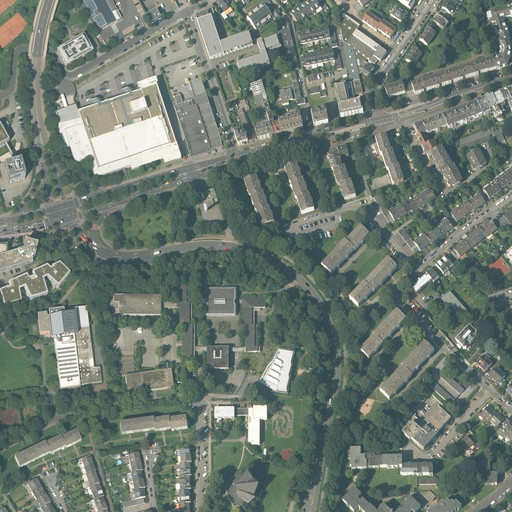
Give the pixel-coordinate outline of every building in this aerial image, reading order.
[(96,33),(122,19),(111,0),(75,0),(77,3),(87,21),(89,20),(96,33)] [(225,0),(223,0),(218,4),(224,12),(231,8),(225,0)] [(259,0),(264,6),(267,10),(272,7),(267,0),(259,0)] [(312,0),(311,1),(309,3),(317,12),(321,9),(314,0),(312,0)] [(321,0),(314,0),(321,9),(325,14),(329,11),(321,0)] [(356,0),(358,1),(359,3),(352,8),(357,14),(364,9),(363,7),(372,0),(356,0)] [(395,0),(410,10),(415,4),(412,2),(411,3),(407,0),(395,0)] [(446,0),(445,2),(456,9),(461,3),(455,0),(446,0)] [(452,16),(456,9),(445,2),(443,6),(441,9),(452,16)] [(308,4),(305,6),(312,16),(317,12),(309,3),(308,4)] [(247,17),(247,18),(250,23),(251,25),(252,26),(256,31),(256,30),(273,19),(267,10),(264,6),(247,18),(247,17)] [(302,8),(300,9),(308,19),(312,16),(305,6),(302,8)] [(294,89),(298,88),(294,70),(298,69),(288,24),(283,17),(280,19),(272,7),(267,10),(273,19),(280,28),(294,89)] [(157,9),(146,15),(150,23),(162,17),(161,16),(157,9)] [(298,11),(296,12),(303,22),(308,19),(300,9),(298,11)] [(394,12),(391,17),(397,21),(401,24),(404,19),(405,19),(406,19),(407,18),(407,17),(406,16),(407,16),(397,9),(395,12),(394,12)] [(511,18),(507,9),(496,12),(496,11),(489,13),(491,23),(493,23),(496,32),(497,32),(506,29),(503,20),(505,19),(511,18)] [(210,60),(213,59),(253,46),(249,33),(220,43),(211,17),(209,18),(207,11),(196,18),(210,60)] [(299,25),(303,22),(296,12),(294,14),(292,16),(299,25)] [(343,44),(366,60),(375,65),(378,61),(373,58),(376,53),(379,48),(362,36),(356,32),(360,26),(339,12),(337,16),(343,44)] [(376,31),(377,30),(382,23),(368,13),(362,22),(369,27),(376,31)] [(435,19),(433,23),(445,31),(449,25),(437,17),(435,19)] [(383,21),(382,23),(377,30),(384,34),(390,39),(396,30),(383,21)] [(423,35),(419,41),(427,47),(436,36),(427,29),(423,35)] [(497,32),(500,42),(508,40),(510,40),(507,29),(506,29),(497,32)] [(323,31),(325,41),(331,40),(330,34),(330,30),(326,30),(323,31)] [(325,41),(323,31),(319,32),(317,32),(318,42),(325,41)] [(118,39),(119,41),(124,38),(123,36),(121,32),(115,35),(118,39)] [(318,42),(317,32),(312,33),(310,34),(312,44),(318,42)] [(312,44),(310,34),(308,34),(304,35),(305,45),(312,44)] [(71,42),(57,50),(66,67),(81,59),(81,58),(82,58),(84,57),(93,52),(84,35),(75,40),(74,39),(70,41),(71,42)] [(305,45),(304,35),(300,35),(297,36),(299,46),(305,45)] [(278,36),(257,43),(261,56),(237,64),(241,75),(270,65),(266,52),(281,47),(278,36)] [(508,40),(500,42),(498,42),(501,53),(510,50),(511,50),(510,46),(508,40)] [(354,95),(363,93),(361,86),(359,75),(361,73),(369,79),(375,70),(371,67),(364,63),(366,60),(343,44),(351,83),(354,95)] [(379,48),(376,53),(373,58),(378,61),(380,62),(386,53),(379,48)] [(409,54),(405,60),(414,67),(422,55),(413,48),(409,54)] [(510,50),(501,53),(499,59),(494,61),(497,70),(507,67),(511,56),(510,56),(511,53),(510,50)] [(327,53),(329,63),(335,62),(334,57),(333,51),(330,52),(327,53)] [(329,63),(327,53),(324,53),(321,54),(323,64),(329,63)] [(323,64),(321,54),(318,54),(315,55),(317,65),(323,64)] [(317,65),(315,55),(311,56),(308,56),(310,67),(317,65)] [(310,67),(308,56),(305,57),(302,58),(304,68),(310,67)] [(493,59),(479,63),(483,75),(488,73),(497,70),(494,61),(493,59)] [(479,63),(463,69),(466,80),(473,78),(483,75),(479,63)] [(463,69),(449,73),(452,84),(458,82),(466,80),(463,69)] [(449,73),(435,78),(438,88),(445,86),(452,84),(449,73)] [(316,75),(307,77),(308,83),(317,82),(316,75)] [(62,109),(54,112),(63,150),(70,147),(75,164),(89,159),(95,177),(99,176),(122,168),(125,167),(127,166),(131,165),(132,169),(160,160),(163,159),(165,164),(171,162),(181,158),(181,159),(181,158),(177,144),(159,91),(157,85),(156,83),(158,83),(156,78),(155,78),(137,84),(138,89),(140,89),(141,91),(133,93),(128,95),(126,96),(125,96),(121,97),(117,98),(102,103),(86,109),(78,111),(76,105),(73,106),(69,107),(66,108),(62,109)] [(435,78),(422,82),(425,92),(432,90),(438,88),(435,78)] [(194,97),(191,98),(194,107),(196,106),(203,126),(215,122),(206,93),(201,79),(189,83),(193,96),(193,97),(194,97)] [(261,82),(251,86),(252,89),(248,90),(249,92),(252,91),(254,97),(260,95),(262,101),(267,100),(261,82)] [(411,82),(403,85),(405,93),(406,94),(409,93),(414,92),(412,85),(411,82)] [(418,94),(425,92),(422,82),(412,85),(414,92),(415,95),(418,94)] [(334,87),(338,106),(341,118),(363,113),(361,102),(356,103),(355,101),(354,95),(351,83),(334,87)] [(394,86),(385,89),(388,99),(396,97),(397,96),(398,96),(405,94),(405,93),(403,85),(402,83),(394,86)] [(318,87),(309,89),(311,96),(320,94),(318,87)] [(301,99),(298,88),(294,89),(294,90),(296,99),(297,105),(305,103),(304,98),(301,99)] [(283,91),(279,92),(280,96),(279,96),(280,100),(281,100),(283,105),(289,104),(288,101),(293,100),(296,99),(294,90),(284,92),(283,91)] [(502,93),(499,94),(505,106),(508,105),(511,112),(511,103),(506,92),(502,93)] [(496,95),(492,97),(501,115),(504,113),(502,110),(503,110),(502,108),(505,106),(499,94),(496,96),(496,95)] [(174,97),(177,106),(183,104),(182,101),(181,96),(180,96),(179,95),(174,97)] [(486,99),(484,100),(489,111),(493,110),(495,115),(497,115),(499,119),(502,117),(501,115),(492,97),(489,98),(488,98),(486,99)] [(186,100),(182,101),(183,104),(177,106),(174,107),(180,122),(191,157),(205,152),(211,150),(203,126),(196,106),(194,107),(191,98),(186,100)] [(481,101),(476,103),(482,115),(490,112),(489,111),(484,100),(481,101)] [(470,105),(465,107),(470,120),(480,116),(482,115),(476,103),(474,104),(470,105)] [(448,128),(470,120),(465,107),(462,108),(450,113),(442,116),(447,127),(448,128)] [(325,110),(311,113),(314,126),(328,123),(325,110)] [(239,115),(242,125),(247,124),(243,114),(239,115)] [(285,119),(286,120),(282,121),(280,122),(279,122),(279,124),(282,134),(283,133),(285,133),(287,132),(302,129),(303,129),(300,115),(285,119)] [(442,116),(422,124),(427,133),(427,134),(447,127),(442,116)] [(220,136),(215,122),(203,126),(211,150),(222,146),(220,136)] [(274,125),(270,126),(273,136),(275,135),(282,134),(279,124),(274,125)] [(414,127),(419,137),(422,135),(427,133),(422,124),(418,126),(414,127)] [(0,147),(5,145),(6,144),(9,142),(2,131),(0,125),(0,147)] [(273,136),(270,126),(259,128),(255,129),(256,131),(255,131),(257,140),(261,139),(265,138),(273,136)] [(502,129),(496,132),(501,143),(505,141),(510,152),(511,150),(511,148),(504,133),(502,129)] [(240,130),(234,132),(236,139),(238,145),(248,142),(245,133),(244,131),(241,132),(240,130)] [(249,132),(245,133),(248,142),(253,141),(254,141),(257,140),(255,131),(251,132),(249,132)] [(495,140),(493,134),(461,145),(464,150),(495,140)] [(386,135),(375,138),(380,154),(381,154),(391,151),(388,143),(386,135)] [(427,156),(438,150),(434,143),(428,146),(422,135),(419,137),(417,138),(423,148),(427,156)] [(15,164),(17,164),(16,161),(11,153),(6,144),(5,145),(10,155),(14,162),(15,164)] [(337,149),(338,152),(339,159),(349,156),(346,147),(337,149)] [(433,160),(436,165),(448,159),(441,148),(438,150),(427,156),(429,160),(432,159),(433,160)] [(393,150),(391,151),(381,154),(387,169),(388,169),(398,165),(396,158),(393,150)] [(478,150),(467,157),(474,171),(486,164),(482,157),(478,150)] [(333,171),(342,168),(340,162),(341,161),(341,160),(340,160),(339,159),(338,152),(337,152),(336,151),(335,151),(334,151),(334,152),(332,153),(331,154),(328,155),(327,156),(328,159),(328,160),(329,160),(333,171)] [(328,160),(328,159),(316,164),(319,175),(333,171),(329,160),(328,160)] [(451,166),(448,159),(436,165),(439,171),(440,173),(442,172),(444,176),(456,170),(453,165),(451,166)] [(4,167),(9,184),(18,181),(25,179),(20,163),(17,164),(15,164),(4,167)] [(297,164),(284,168),(289,184),(291,183),(302,180),(299,172),(297,164)] [(401,173),(398,165),(388,169),(393,185),(399,183),(404,181),(401,173)] [(344,167),(342,168),(333,171),(338,186),(340,186),(349,182),(347,175),(344,167)] [(450,187),(462,181),(458,175),(456,170),(444,176),(450,187)] [(505,186),(511,183),(505,174),(499,178),(505,186)] [(257,177),(244,181),(249,196),(250,196),(262,192),(260,186),(257,177)] [(500,190),(505,186),(499,178),(494,181),(495,183),(500,190)] [(303,179),(302,180),(291,183),(296,199),(297,199),(308,195),(306,187),(303,179)] [(351,182),(349,182),(340,186),(345,201),(356,197),(354,190),(351,182)] [(495,183),(489,186),(495,195),(501,191),(500,190),(495,183)] [(489,199),(495,195),(489,186),(483,190),(486,195),(489,199)] [(214,190),(195,196),(198,205),(201,215),(216,211),(215,207),(216,207),(215,204),(220,202),(218,196),(216,196),(214,190)] [(430,190),(423,194),(429,203),(435,199),(430,190)] [(263,192),(262,192),(250,196),(255,212),(256,212),(268,208),(266,201),(263,192)] [(423,206),(429,203),(423,194),(418,197),(423,206)] [(309,195),(308,195),(297,199),(302,215),(314,211),(312,203),(309,195)] [(379,195),(373,198),(388,224),(394,221),(389,213),(379,195)] [(479,195),(473,199),(479,208),(485,204),(485,203),(481,198),(479,195)] [(486,195),(481,198),(485,203),(490,200),(489,199),(486,195)] [(418,197),(412,201),(418,210),(423,206),(418,197)] [(474,212),(479,208),(473,199),(468,203),(473,211),(474,212)] [(412,213),(418,210),(412,201),(407,204),(411,212),(412,213)] [(467,202),(462,206),(468,215),(473,211),(468,203),(467,202)] [(406,203),(400,206),(406,215),(411,212),(407,204),(406,203)] [(400,206),(395,209),(400,218),(406,215),(400,206)] [(462,219),(468,215),(462,206),(456,210),(462,219)] [(269,208),(268,208),(256,212),(261,227),(274,223),(272,216),(269,208)] [(394,222),(400,218),(395,209),(389,213),(394,221),(394,222)] [(457,223),(462,219),(456,210),(451,214),(452,216),(455,221),(457,223)] [(510,226),(511,224),(511,216),(509,212),(503,217),(507,222),(510,226)] [(452,216),(446,220),(450,225),(455,221),(452,216)] [(507,222),(503,217),(493,225),(497,230),(507,222)] [(446,220),(440,224),(447,232),(452,228),(450,225),(446,220)] [(490,222),(485,226),(492,234),(497,230),(493,225),(490,222)] [(441,237),(447,232),(440,224),(435,229),(441,237)] [(487,239),(492,234),(485,226),(480,230),(486,237),(487,239)] [(360,227),(346,242),(353,250),(354,251),(369,235),(360,227)] [(402,229),(397,233),(414,254),(419,250),(413,243),(402,229)] [(435,229),(430,233),(436,241),(441,237),(435,229)] [(479,229),(474,233),(481,242),(486,237),(480,230),(479,229)] [(281,231),(279,236),(295,244),(297,239),(281,231)] [(431,245),(436,241),(430,233),(425,237),(430,243),(431,245)] [(476,246),(481,242),(474,233),(469,238),(476,246)] [(424,235),(419,239),(425,248),(430,243),(425,237),(424,235)] [(471,250),(476,246),(469,238),(464,242),(471,250)] [(420,252),(425,248),(419,239),(413,243),(419,250),(420,252)] [(345,241),(333,254),(342,262),(353,250),(346,242),(345,241)] [(464,242),(459,246),(465,254),(471,250),(464,242)] [(7,245),(0,245),(0,271),(3,271),(33,262),(32,258),(33,258),(35,258),(37,246),(25,243),(23,250),(20,251),(19,251),(8,255),(7,246),(8,246),(7,246),(7,245)] [(460,258),(465,254),(459,246),(453,250),(457,255),(460,258)] [(330,274),(342,262),(333,254),(322,266),(330,274)] [(445,257),(440,261),(448,271),(454,267),(445,257)] [(388,260),(376,272),(385,280),(397,268),(388,260)] [(443,276),(448,271),(440,261),(435,266),(438,269),(442,274),(443,276)] [(7,288),(0,291),(0,294),(4,307),(21,301),(19,290),(25,288),(31,299),(48,293),(43,279),(47,277),(58,287),(70,273),(60,263),(51,267),(52,268),(50,269),(47,266),(32,273),(33,277),(29,279),(27,275),(8,283),(9,287),(8,288),(7,288)] [(428,277),(431,281),(433,284),(439,279),(438,277),(434,272),(432,269),(426,274),(428,277)] [(438,269),(434,272),(438,277),(442,274),(438,269)] [(374,292),(385,280),(376,272),(365,284),(373,291),(374,292)] [(419,292),(430,283),(431,281),(428,277),(425,279),(424,277),(420,281),(419,280),(417,281),(415,283),(416,283),(412,287),(414,290),(412,292),(415,296),(420,292),(419,292)] [(358,307),(373,291),(365,284),(364,283),(349,298),(358,307)] [(162,297),(113,297),(113,299),(113,304),(119,304),(118,308),(123,308),(123,316),(162,316),(162,308),(180,309),(180,330),(183,330),(183,357),(195,358),(195,351),(201,351),(207,352),(207,369),(229,369),(229,351),(248,352),(260,352),(260,348),(257,348),(257,326),(254,326),(255,308),(265,308),(266,298),(243,298),(243,329),(245,329),(245,348),(195,348),(195,326),(192,326),(192,304),(190,304),(190,286),(180,286),(177,286),(177,303),(171,303),(162,303),(162,297)] [(235,302),(235,291),(207,291),(207,302),(208,302),(208,306),(207,306),(207,317),(235,317),(235,307),(235,302)] [(467,312),(450,292),(444,297),(442,299),(459,320),(462,317),(467,313),(467,312)] [(58,374),(60,389),(80,387),(80,385),(84,385),(86,384),(92,384),(102,383),(100,368),(94,368),(90,340),(89,333),(89,328),(86,308),(74,309),(75,314),(64,315),(63,309),(48,311),(49,317),(47,317),(46,314),(37,315),(40,334),(44,334),(45,339),(49,338),(52,338),(54,338),(54,341),(58,374)] [(397,310),(385,322),(394,331),(406,319),(397,310)] [(475,322),(467,313),(462,317),(470,326),(475,322)] [(382,343),(394,331),(385,322),(373,335),(374,336),(382,343)] [(469,327),(455,340),(465,350),(479,336),(469,327)] [(383,344),(382,343),(374,336),(360,351),(368,359),(383,344)] [(425,343),(413,354),(422,363),(433,351),(425,343)] [(279,351),(259,384),(268,388),(276,392),(287,394),(294,354),(279,351)] [(410,374),(422,363),(413,354),(402,366),(403,367),(410,374)] [(477,367),(479,369),(487,361),(483,357),(475,365),(477,367)] [(118,378),(125,377),(135,375),(133,358),(117,360),(118,368),(117,368),(118,378)] [(492,365),(487,361),(479,369),(482,371),(485,374),(492,365)] [(447,362),(437,373),(459,395),(470,383),(465,379),(459,386),(445,373),(451,366),(447,362)] [(403,367),(391,379),(400,388),(412,376),(410,374),(403,367)] [(490,380),(492,382),(501,373),(497,369),(488,378),(490,380)] [(174,390),(172,371),(135,375),(125,377),(127,390),(128,396),(139,394),(159,392),(174,390)] [(505,378),(501,373),(492,382),(494,384),(497,386),(505,378)] [(389,400),(400,388),(391,379),(380,391),(389,400)] [(450,405),(454,400),(432,379),(428,383),(450,405)] [(481,414),(479,415),(488,423),(490,421),(497,414),(488,406),(481,414)] [(253,408),(253,411),(248,411),(248,417),(248,444),(251,444),(251,447),(260,447),(259,421),(267,420),(267,408),(253,408)] [(451,420),(441,411),(439,413),(436,416),(435,415),(433,417),(431,419),(432,420),(427,425),(428,426),(437,434),(443,427),(451,420)] [(504,420),(497,414),(490,421),(497,427),(501,423),(504,420)] [(155,433),(172,430),(170,420),(170,418),(153,421),(155,431),(155,433)] [(188,429),(187,418),(170,420),(172,430),(172,431),(188,429)] [(136,422),(138,433),(155,431),(153,421),(153,419),(136,422)] [(138,433),(136,422),(119,424),(121,435),(138,433)] [(409,440),(410,439),(418,429),(415,426),(411,422),(401,433),(409,440)] [(503,439),(505,436),(511,429),(511,427),(508,424),(503,431),(499,435),(503,439)] [(422,433),(418,429),(410,439),(422,451),(431,443),(438,435),(437,434),(428,426),(424,431),(422,433)] [(77,432),(61,439),(66,448),(66,449),(82,442),(77,432)] [(469,439),(465,436),(458,444),(466,452),(473,445),(474,444),(469,439)] [(60,437),(45,445),(50,454),(51,455),(66,448),(61,439),(60,437)] [(477,440),(474,444),(473,445),(478,450),(483,445),(477,440)] [(45,444),(30,451),(35,461),(50,454),(45,445),(45,444)] [(360,449),(350,449),(350,453),(348,453),(348,461),(350,461),(350,467),(351,467),(351,470),(356,470),(356,469),(367,469),(366,468),(366,462),(365,462),(365,456),(360,457),(360,449)] [(20,469),(35,461),(30,451),(15,459),(20,469)] [(128,457),(130,465),(141,463),(139,454),(128,457)] [(365,455),(365,456),(365,462),(366,462),(366,468),(379,468),(383,468),(382,457),(375,457),(375,455),(365,455)] [(402,457),(382,457),(383,468),(387,468),(387,469),(398,468),(402,467),(402,466),(402,457)] [(82,463),(84,469),(93,465),(91,459),(82,463)] [(489,462),(481,463),(477,463),(477,466),(479,466),(479,473),(483,473),(483,474),(480,474),(480,478),(483,478),(483,485),(496,485),(496,474),(490,474),(489,462)] [(143,472),(141,463),(130,465),(132,474),(141,472),(143,472)] [(96,472),(93,465),(84,469),(87,475),(95,472),(96,472)] [(408,466),(402,466),(402,467),(402,471),(400,471),(400,475),(402,475),(414,475),(414,476),(415,476),(418,476),(418,466),(415,466),(411,466),(411,465),(408,465),(408,466)] [(423,466),(418,466),(418,476),(421,476),(421,475),(429,475),(429,476),(433,476),(432,465),(426,465),(423,465),(423,466)] [(85,476),(88,482),(97,478),(95,472),(87,475),(85,476)] [(131,474),(133,483),(143,481),(141,472),(132,474),(131,474)] [(243,477),(237,473),(234,477),(237,480),(230,490),(231,497),(233,499),(236,507),(242,509),(245,511),(249,511),(252,511),(251,506),(258,502),(257,499),(264,490),(260,485),(258,485),(255,474),(246,474),(243,477)] [(99,484),(97,478),(88,482),(90,488),(98,485),(99,484)] [(28,486),(32,493),(41,488),(37,480),(28,486)] [(145,489),(143,481),(133,483),(135,492),(143,490),(145,489)] [(90,488),(92,494),(101,491),(98,485),(90,488)] [(32,493),(37,501),(46,496),(41,488),(32,493)] [(354,489),(342,501),(353,511),(354,511),(358,508),(360,510),(361,508),(364,511),(369,506),(364,502),(363,500),(360,502),(358,501),(357,500),(361,496),(354,489)] [(145,498),(143,490),(135,492),(133,492),(135,501),(143,499),(145,498)] [(103,497),(101,491),(92,494),(95,501),(102,498),(103,497)] [(50,503),(46,496),(37,501),(41,509),(49,504),(50,503)] [(406,502),(403,505),(409,511),(410,511),(411,511),(412,511),(413,511),(416,511),(421,507),(410,497),(405,501),(406,502)] [(94,501),(96,507),(105,504),(102,498),(95,501),(94,501)] [(144,504),(143,499),(135,501),(123,504),(124,509),(144,504)] [(432,508),(427,511),(453,511),(454,511),(455,511),(457,510),(458,510),(461,507),(455,502),(454,504),(452,502),(450,503),(447,501),(444,504),(442,502),(437,507),(434,510),(432,508)]
